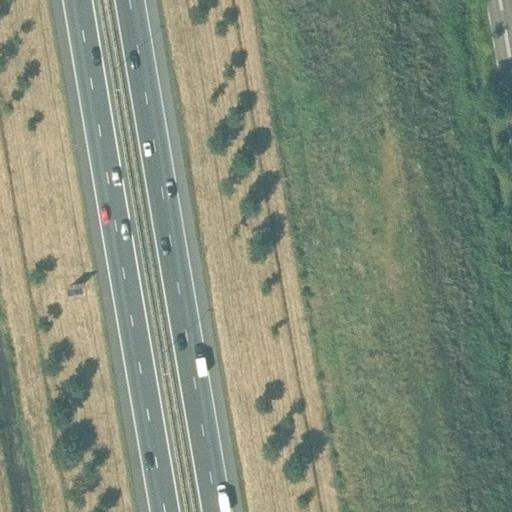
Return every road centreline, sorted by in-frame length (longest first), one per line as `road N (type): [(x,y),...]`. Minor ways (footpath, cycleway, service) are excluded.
road 1 (motorway): [(79,0),(165,511)]
road 2 (motorway): [(216,511),(131,0)]
